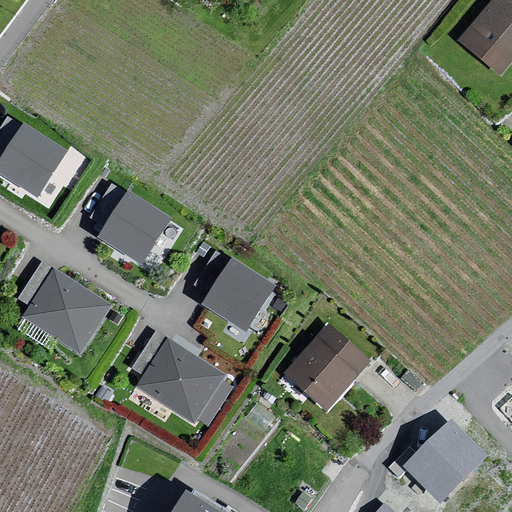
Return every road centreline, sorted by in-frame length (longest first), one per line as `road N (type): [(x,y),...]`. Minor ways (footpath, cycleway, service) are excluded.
road 1 (residential): [(511,331),(401,435),(366,511)]
road 2 (residential): [(0,202),(189,332)]
